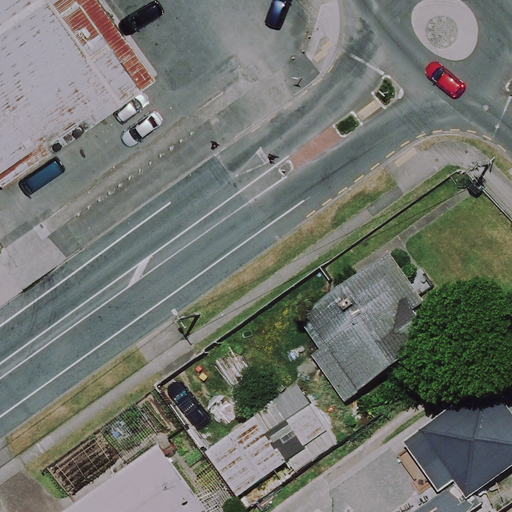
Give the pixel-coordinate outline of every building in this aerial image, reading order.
[(131,0),(0,0),(0,188),(17,215),(196,103),(131,0)] [(437,340),(391,272),(308,330),(326,356),(320,361),(347,401),(437,340)] [(458,511),(511,470),(511,414),(490,386),(409,449),(442,491),(415,511),(458,511)] [(315,400),(287,420),(308,450),(336,430),(315,400)] [(290,462),(257,418),(209,454),(242,498),(290,462)] [(206,511),(161,449),(72,511),(206,511)]
